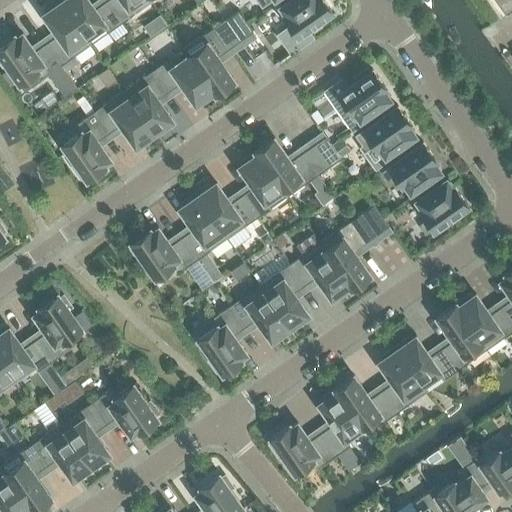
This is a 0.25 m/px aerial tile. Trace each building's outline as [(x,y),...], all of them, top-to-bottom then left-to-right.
[(57,33),(46,41),(61,63),(91,42),(61,0),(55,0),(45,7),(47,10),(44,13),(57,33)] [(61,0),(91,42),(121,21),(106,0),(104,0),(94,7),(89,0),(61,0)] [(106,0),(121,21),(150,0),(106,0)] [(290,22),(276,32),(290,52),(313,35),(307,27),(317,20),(319,23),(330,15),(328,12),(331,10),(324,0),(285,0),(280,4),(286,13),(284,14),(290,22)] [(511,0),(493,0),(499,7),(506,2),(511,10),(511,9),(511,0)] [(237,9),(225,17),(241,39),(253,30),(237,9)] [(225,17),(214,25),(229,47),(241,39),(225,17)] [(217,55),(229,47),(214,25),(183,47),(188,55),(189,54),(215,91),(233,78),(217,55)] [(41,77),(61,63),(46,41),(34,49),(22,31),(15,36),(14,34),(0,43),(0,60),(2,64),(5,61),(19,81),(36,69),(41,77)] [(214,92),(215,91),(189,54),(188,55),(172,66),(166,58),(154,67),(169,89),(180,81),(194,101),(198,98),(200,101),(214,92)] [(157,97),(169,89),(154,67),(124,88),(155,133),(169,123),(167,120),(171,117),(157,97)] [(334,80),(324,88),(333,101),(332,101),(337,108),(337,107),(352,129),(367,118),(364,114),(389,97),(383,88),(385,87),(372,67),(368,70),(366,67),(355,74),(357,77),(348,84),(341,76),(341,75),(334,80)] [(140,143),(155,133),(124,88),(94,109),(109,131),(121,123),(134,143),(138,140),(140,143)] [(83,94),(77,99),(87,114),(94,109),(83,94)] [(363,128),(355,133),(362,143),(360,145),(375,167),(389,157),(386,153),(415,133),(408,124),(410,123),(397,104),(363,127),(363,128)] [(317,107),(310,112),(317,121),(324,117),(317,107)] [(97,139),(109,131),(94,109),(87,114),(74,123),(79,131),(62,143),(76,162),(73,165),(80,175),(83,173),(86,177),(105,163),(104,161),(110,157),(97,139)] [(325,134),(313,143),(329,165),(341,156),(340,155),(332,144),(325,134)] [(274,136),(255,149),(281,186),(287,194),(317,173),(302,151),(290,159),(274,136)] [(341,137),(332,144),(340,155),(349,149),(341,137)] [(404,181),(410,190),(440,169),(434,160),(436,159),(422,140),(388,163),(389,164),(381,169),(388,179),(396,174),(402,183),(404,181)] [(313,143),(302,151),(317,173),(329,165),(313,143)] [(253,185),(242,193),(257,215),(287,194),(281,186),(255,149),(241,159),(243,162),(239,165),(253,185)] [(43,187),(55,181),(44,157),(32,163),(43,187)] [(466,209),(463,206),(467,204),(454,185),(452,186),(446,177),(416,198),(422,207),(420,208),(426,217),(418,223),(425,233),(433,227),(453,214),(455,217),(466,209)] [(210,181),(196,191),(227,236),(257,215),(242,193),(230,201),(216,181),(212,184),(210,181)] [(193,227),(182,235),(197,257),(227,236),(196,191),(181,202),(183,205),(179,207),(193,227)] [(373,203),(361,211),(376,233),(388,224),(373,203)] [(264,211),(258,215),(262,220),(267,216),(264,211)] [(361,211),(349,219),(365,241),(376,233),(361,211)] [(353,249),(365,241),(349,219),(319,240),(351,285),(369,272),(353,249)] [(177,271),(197,257),(182,235),(170,243),(157,225),(151,230),(150,228),(131,241),(133,245),(130,247),(138,258),(141,256),(154,275),(171,263),(177,271)] [(267,231),(259,236),(264,243),(272,238),(267,231)] [(282,233),(274,238),(280,246),(285,242),(286,238),(282,233)] [(302,252),(289,261),(305,283),(316,275),(330,295),(334,292),(336,295),(350,286),(351,285),(319,240),(319,241),(302,252)] [(293,291),(305,283),(289,261),(259,282),(291,327),(305,317),(303,314),(307,311),(293,291)] [(511,266),(505,272),(506,274),(500,278),(511,295),(511,296),(501,304),(511,320),(511,266)] [(276,337),(291,327),(259,282),(230,303),(245,325),(256,317),(270,337),(274,334),(276,337)] [(456,302),(455,302),(486,347),(511,329),(511,320),(501,304),(489,312),(475,293),(471,295),(469,292),(456,302)] [(46,330),(34,338),(50,360),(70,346),(64,338),(81,326),(67,307),(70,305),(63,294),(60,296),(57,293),(38,306),(40,308),(33,312),(46,330)] [(452,338),(441,346),(456,368),(486,347),(455,302),(436,315),(452,338)] [(233,333),(245,325),(230,303),(210,317),(215,325),(198,337),(212,356),(209,359),(216,369),(219,367),(222,371),(241,357),(239,355),(246,351),(233,333)] [(3,326),(0,328),(0,353),(14,373),(31,361),(37,369),(50,360),(34,338),(23,347),(9,327),(5,329),(3,326)] [(409,335),(395,345),(421,381),(422,381),(438,369),(444,377),(456,368),(441,346),(429,355),(415,335),(411,337),(409,335)] [(392,380),(381,389),(396,410),(427,389),(422,381),(421,381),(395,345),(380,355),(382,358),(379,361),(392,380)] [(0,394),(2,393),(0,389),(0,383),(14,373),(0,353),(0,394)] [(79,361),(60,374),(66,383),(85,370),(79,361)] [(88,371),(77,378),(83,386),(93,379),(88,371)] [(353,374),(335,386),(361,424),(379,412),(384,419),(396,410),(381,389),(369,397),(353,374)] [(111,387),(91,401),(106,423),(117,414),(130,432),(136,428),(138,430),(157,416),(154,413),(157,411),(150,400),(147,402),(133,383),(116,395),(111,387)] [(332,422),(321,431),(336,452),(349,443),(343,436),(360,424),(360,425),(361,424),(335,386),(334,387),(320,397),(322,400),(319,403),(332,422)] [(91,401),(61,422),(92,466),(106,456),(104,453),(108,451),(94,431),(106,423),(91,401)] [(316,466),(336,452),(321,431),(309,439),(297,421),(290,425),(289,423),(270,437),(273,440),(270,442),(277,453),(280,451),(294,470),(311,458),(316,466)] [(77,476),(92,466),(61,422),(31,443),(46,465),(58,456),(71,476),(75,474),(77,476)] [(511,431),(501,439),(507,447),(501,451),(499,449),(481,461),(480,462),(491,478),(498,488),(511,478),(511,431)] [(34,473),(46,465),(31,443),(1,464),(32,509),(50,496),(34,473)] [(455,480),(437,493),(435,493),(447,509),(448,511),(464,511),(473,506),(471,504),(486,494),(480,486),(491,478),(480,462),(481,461),(477,455),(456,470),(462,478),(456,482),(455,480)] [(1,464),(0,464),(0,501),(7,511),(27,511),(32,509),(1,464)] [(207,510),(204,511),(234,511),(243,506),(229,487),(232,485),(224,474),(221,476),(219,472),(200,486),(201,488),(195,492),(207,510)] [(442,511),(447,509),(435,493),(437,493),(432,487),(412,501),(417,509),(413,511),(442,511)]
